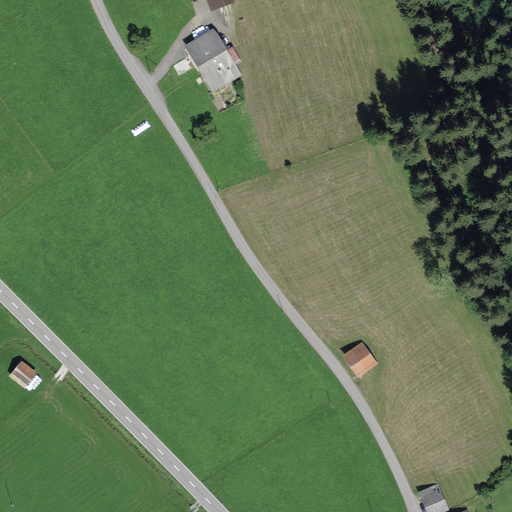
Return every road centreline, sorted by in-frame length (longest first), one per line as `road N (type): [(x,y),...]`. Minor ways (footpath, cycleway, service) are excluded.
road 1 (tertiary): [(96,0),(246,251),(355,394),(414,511)]
road 2 (secondary): [(0,291),(218,511)]
